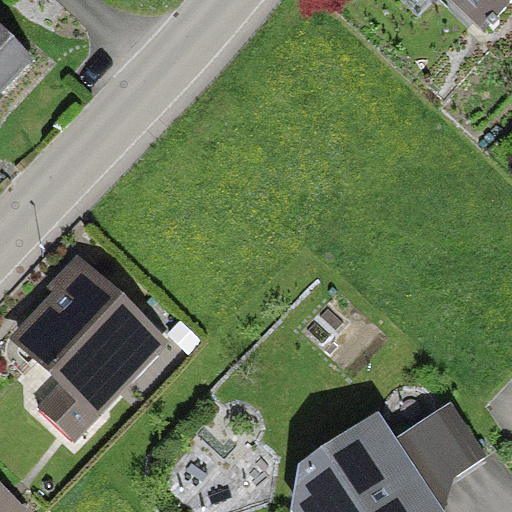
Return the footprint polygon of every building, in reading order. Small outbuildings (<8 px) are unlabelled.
[(490,23),(511,0),(450,0),(483,30),(484,29),(489,33),(495,27),(490,23)] [(0,90),(26,63),(0,38),(0,90)] [(148,340),(82,277),(16,347),(82,409),(148,340)] [(453,479),(481,460),(447,411),(397,444),(414,469),(436,455),(453,479)] [(428,511),(371,428),(301,475),(294,511),(428,511)]
